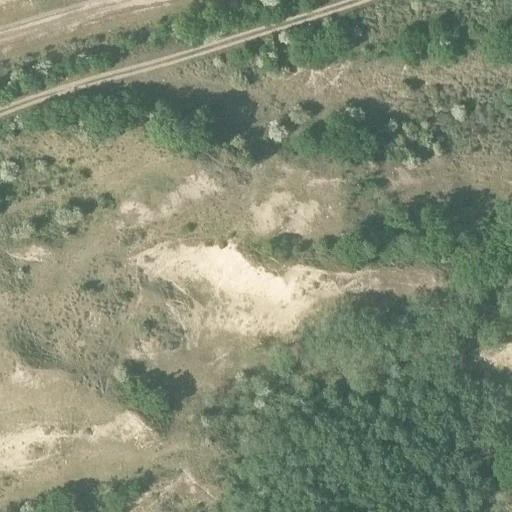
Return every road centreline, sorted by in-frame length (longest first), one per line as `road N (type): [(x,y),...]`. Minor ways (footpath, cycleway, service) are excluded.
road 1 (track): [(0,116),(387,0)]
road 2 (track): [(0,40),(127,0)]
